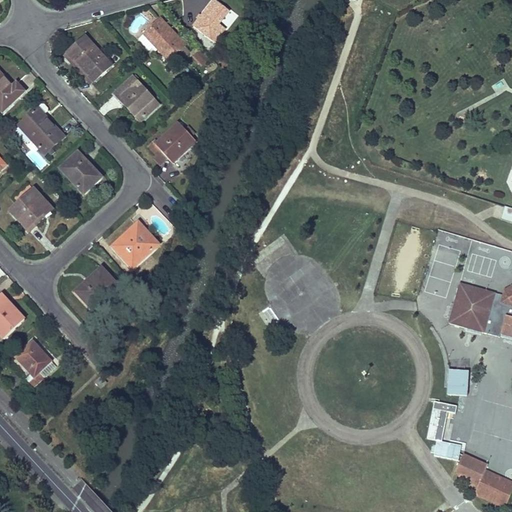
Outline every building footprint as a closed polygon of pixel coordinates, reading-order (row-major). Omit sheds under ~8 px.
[(217,22),(227,10),(215,1),(210,8),(196,26),(194,28),(215,44),(226,30),(220,25),(217,22)] [(220,25),(230,12),(227,10),(217,22),(220,25)] [(161,20),(145,34),(155,45),(169,61),(172,59),(177,64),(189,53),(184,48),(186,46),(161,20)] [(155,45),(145,34),(141,38),(151,49),(155,45)] [(86,37),(71,50),(79,58),(76,61),(94,81),(111,65),(86,37)] [(79,58),(71,50),(65,56),(90,85),(94,81),(76,61),(79,58)] [(193,57),(202,67),(210,59),(200,50),(193,57)] [(0,110),(2,113),(24,93),(16,84),(12,88),(0,74),(0,110)] [(132,77),(117,91),(127,102),(125,105),(140,121),(158,105),(132,77)] [(117,91),(115,93),(125,105),(127,102),(117,91)] [(61,140),(41,119),(44,116),(38,109),(16,129),(28,142),(31,140),(45,155),(61,140)] [(44,116),(41,119),(61,140),(64,138),(44,116)] [(153,142),(148,146),(158,156),(162,152),(168,158),(172,164),(196,142),(191,136),(185,130),(179,124),(158,143),(156,145),(153,142)] [(187,127),(185,130),(191,136),(193,134),(187,127)] [(162,152),(158,156),(155,159),(160,165),(168,158),(162,152)] [(77,153),(60,169),(83,195),(101,179),(77,153)] [(9,211),(25,230),(33,223),(36,226),(44,218),(41,215),(49,208),(33,189),(9,211)] [(511,208),(506,207),(502,219),(511,221),(511,208)] [(49,208),(41,215),(44,218),(52,211),(49,208)] [(33,223),(25,230),(28,233),(36,226),(33,223)] [(137,224),(122,238),(124,240),(137,228),(148,241),(150,239),(137,224)] [(124,240),(122,238),(112,247),(131,269),(156,245),(150,239),(148,241),(137,228),(124,240)] [(75,293),(91,311),(101,302),(104,306),(120,291),(101,270),(75,293)] [(511,285),(503,290),(501,296),(459,284),(448,324),(488,335),(491,324),(502,327),(500,335),(511,337),(511,285)] [(3,304),(6,301),(0,295),(0,335),(4,339),(24,321),(15,311),(12,314),(3,304)] [(15,311),(6,301),(3,304),(12,314),(15,311)] [(101,302),(91,311),(94,314),(104,306),(101,302)] [(491,324),(488,335),(499,338),(500,335),(502,327),(491,324)] [(33,379),(29,383),(33,387),(43,378),(39,373),(49,364),(51,362),(32,340),(13,357),(30,376),(33,379)] [(49,364),(39,373),(43,378),(53,369),(49,364)] [(469,373),(449,371),(447,395),(467,397),(469,373)] [(100,378),(94,382),(99,388),(105,383),(100,378)] [(457,407),(449,406),(435,403),(427,439),(441,442),(447,413),(455,415),(457,407)] [(459,478),(478,487),(485,471),(487,467),(463,456),(457,470),(459,478)] [(511,483),(485,471),(478,487),(474,495),(504,508),(511,491),(511,483)]
